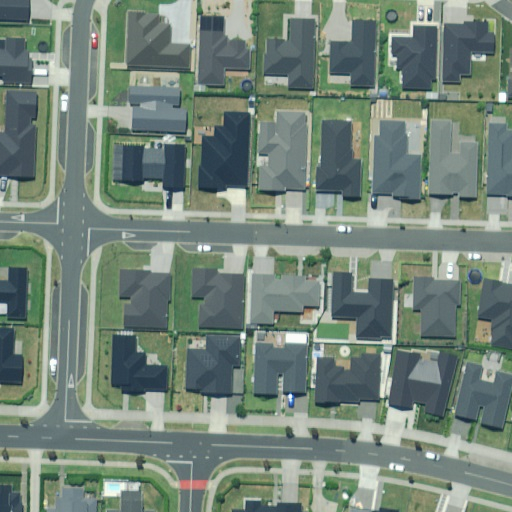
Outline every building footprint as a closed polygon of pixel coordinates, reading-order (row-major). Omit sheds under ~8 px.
[(0,0),(0,18),(28,19),(28,0),(0,0)] [(224,17),(201,16),(198,85),(224,86),(225,68),(249,69),(250,50),(245,50),(245,42),(229,41),(230,37),(224,37),(224,17)] [(312,89),(314,20),(291,19),(290,42),(268,41),(268,54),(265,54),(264,74),(289,75),(289,88),(312,89)] [(374,86),(376,22),(353,21),(352,44),(330,43),(329,72),(352,73),(352,85),(374,86)] [(486,32),(487,23),(464,22),(464,26),(445,25),(443,81),(460,82),(460,75),(470,75),(471,52),(492,53),(493,32),(486,32)] [(403,68),(403,89),(430,90),(431,79),(435,79),(438,27),(415,26),(414,38),(392,37),(391,55),(397,56),(397,68),(403,68)] [(0,51),(0,76),(3,76),(3,82),(31,82),(32,59),(27,59),(27,52),(24,52),(24,40),(7,39),(6,51),(0,51)] [(179,89),(131,87),(130,104),(141,105),(141,109),(134,108),(133,130),(186,132),(186,110),(171,109),(172,105),(179,105),(179,89)] [(0,175),(32,177),(36,93),(7,91),(5,134),(0,133),(0,175)] [(247,186),(250,114),(224,112),(224,127),(215,127),(215,137),(203,136),(201,166),(200,166),(199,189),(226,190),(226,185),(247,186)] [(277,124),(260,123),(259,154),(270,154),(269,168),(260,167),(260,192),(286,193),(286,189),(305,190),(308,113),(277,112),(277,124)] [(354,122),(323,121),(321,167),(318,167),(317,191),(343,192),(343,197),(360,198),(361,160),(352,160),(354,122)] [(405,122),(379,121),(379,136),(374,136),(372,193),(393,194),(393,198),(419,200),(421,155),(405,155),(406,135),(404,135),(405,122)] [(450,122),(431,121),(428,194),(452,195),(452,197),(476,198),(478,144),(460,144),(459,155),(449,155),(450,122)] [(507,124),(490,123),(487,194),(508,195),(508,197),(511,197),(511,130),(506,130),(507,124)] [(144,147),(124,146),(122,182),(143,183),(143,179),(163,180),(163,188),(183,189),(185,147),(164,146),(164,152),(144,151),(144,147)] [(25,320),(28,269),(9,268),(9,283),(0,282),(0,304),(8,305),(7,319),(25,320)] [(217,271),(193,270),(192,297),(205,298),(205,306),(200,305),(199,327),(242,329),(244,276),(217,275),(217,271)] [(125,305),(124,327),(166,328),(167,301),(170,301),(171,276),(151,275),(151,273),(120,272),(119,297),(132,298),(132,305),(125,305)] [(351,275),(333,274),(331,318),(357,319),(356,339),(381,340),(381,338),(390,338),(392,281),(369,280),(368,295),(350,294),(351,275)] [(252,275),(250,323),(274,324),(274,311),(303,313),(304,306),(319,307),(320,283),(304,282),(305,277),(282,276),(282,281),(274,281),(274,276),(252,275)] [(433,279),(413,278),(412,309),(422,310),(421,336),(454,338),(456,304),(459,304),(459,283),(433,282),(433,279)] [(490,346),(511,349),(511,284),(484,280),(477,318),(492,320),(490,331),(492,331),(490,346)] [(12,356),(14,329),(0,328),(0,382),(21,384),(22,357),(12,356)] [(136,337),(114,336),(111,385),(121,386),(121,392),(144,393),(145,390),(166,391),(167,367),(145,366),(145,354),(136,354),(136,337)] [(187,350),(186,390),(201,390),(201,394),(231,395),(232,366),(239,366),(240,338),(206,336),(206,351),(187,350)] [(273,344),(255,344),(253,395),(277,396),(278,374),(284,375),(283,392),(305,393),(307,346),(285,345),(285,349),(272,349),(273,344)] [(424,413),(442,418),(457,357),(440,353),(437,364),(420,360),(422,354),(397,350),(388,405),(412,408),(413,401),(426,405),(424,413)] [(378,400),(380,356),(362,355),(362,359),(350,359),(350,371),(334,370),(334,360),(317,359),(315,403),(339,404),(339,402),(359,403),(359,399),(378,400)] [(501,429),(511,383),(511,376),(497,373),(494,384),(478,381),(481,367),(467,364),(454,417),(475,422),(479,406),(484,407),(480,424),(501,429)] [(0,511),(21,511),(22,504),(19,504),(20,495),(12,494),(12,488),(0,487),(0,511)] [(62,499),(56,499),(56,511),(47,510),(46,511),(95,511),(96,501),(83,500),(83,491),(62,491),(62,499)] [(120,511),(106,511),(140,511),(141,494),(120,493),(120,511)] [(388,511),(389,504),(350,499),(348,510),(344,510),(343,511),(388,511)] [(300,511),(301,506),(277,505),(277,508),(260,508),(261,503),(245,503),(244,511),(300,511)]
